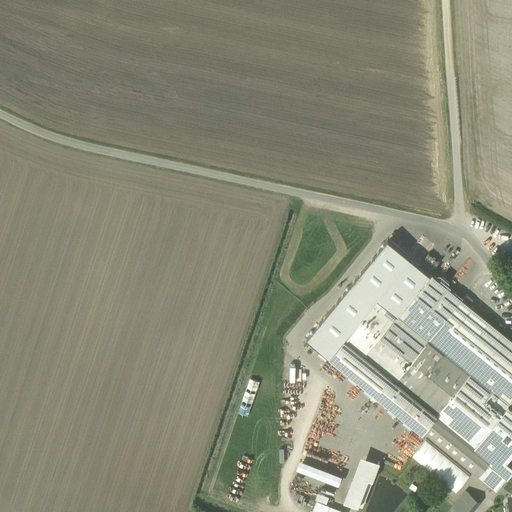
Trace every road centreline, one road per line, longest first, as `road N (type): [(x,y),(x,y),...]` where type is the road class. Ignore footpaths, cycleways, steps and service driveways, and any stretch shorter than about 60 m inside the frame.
road 1 (unclassified): [(511,289),(466,239),(436,225),(88,148),(0,114)]
road 2 (track): [(466,239),(457,210),(445,0)]
